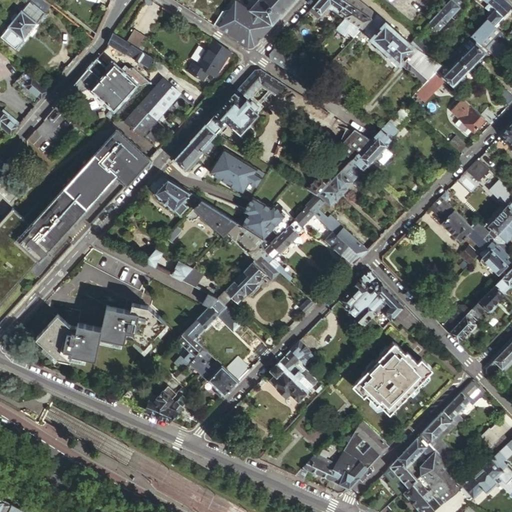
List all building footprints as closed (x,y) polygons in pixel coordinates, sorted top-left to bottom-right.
[(45,11),(31,0),(29,0),(22,9),(21,9),(8,25),(9,25),(1,36),(16,48),(24,38),(25,38),(38,22),(37,21),(45,11)] [(46,0),(31,0),(45,11),(51,4),(46,0)] [(203,0),(178,0),(228,31),(236,23),(227,17),(228,16),(228,15),(203,0)] [(271,24),(293,0),(256,0),(248,9),(248,10),(271,24)] [(352,7),(343,0),(317,0),(307,11),(316,19),(326,9),(339,15),(341,11),(346,14),(352,7)] [(384,22),(358,0),(343,0),(352,7),(370,19),(362,27),(372,35),(369,38),(399,65),(405,58),(428,78),(439,65),(424,54),(414,47),(409,43),(385,22),(384,22)] [(457,1),(456,0),(450,0),(432,19),(440,28),(462,5),(457,1)] [(465,0),(465,8),(466,9),(473,1),(472,0),(465,0)] [(494,25),(511,7),(511,5),(505,0),(490,0),(488,3),(488,4),(495,9),(491,13),(486,19),(494,25)] [(227,17),(236,23),(248,10),(248,9),(237,1),(228,15),(228,16),(227,17)] [(495,9),(488,4),(485,8),(491,13),(495,9)] [(356,33),(362,27),(370,19),(352,7),(346,14),(336,25),(346,32),(349,28),(356,33)] [(466,9),(465,8),(455,18),(456,19),(466,9)] [(491,13),(485,8),(481,13),(486,19),(491,13)] [(236,23),(228,31),(247,44),(253,44),(271,24),(248,10),(236,23)] [(494,25),(486,19),(472,35),(478,41),(483,36),(494,25)] [(506,36),(511,29),(511,23),(510,21),(500,31),(506,36)] [(112,33),(108,42),(128,55),(129,54),(149,66),(149,65),(154,58),(147,54),(135,47),(112,33)] [(142,35),(135,47),(147,54),(155,42),(142,35)] [(453,53),(469,69),(488,49),(478,41),(472,35),(453,53)] [(488,49),(499,60),(504,55),(483,36),(478,41),(488,49)] [(230,50),(212,38),(196,63),(193,61),(188,69),(203,78),(208,71),(215,75),(230,50)] [(424,54),(424,53),(427,50),(414,38),(409,43),(414,47),(424,54)] [(269,58),(277,64),(282,57),(271,50),(269,53),(269,58)] [(434,73),(440,78),(442,76),(453,86),(469,69),(453,53),(434,73)] [(285,69),(292,73),(298,68),(303,63),(295,56),(285,69)] [(96,57),(71,87),(79,95),(82,90),(84,89),(86,89),(88,89),(89,88),(114,110),(137,84),(138,85),(139,83),(142,84),(146,84),(147,84),(151,83),(151,81),(149,81),(133,67),(130,67),(128,68),(125,64),(122,68),(111,60),(106,66),(96,57)] [(399,65),(422,85),(428,78),(405,58),(399,65)] [(298,68),(292,73),(300,78),(309,65),(304,62),(303,63),(298,68)] [(203,121),(213,134),(224,121),(238,134),(239,135),(240,134),(257,115),(258,113),(255,110),(258,106),(251,100),(250,102),(246,98),(260,83),(272,90),(276,93),(284,84),(259,68),(252,66),(203,121)] [(35,105),(49,90),(23,68),(13,79),(19,84),(15,88),(35,105)] [(156,119),(180,93),(163,77),(124,120),(157,149),(163,143),(152,133),(161,123),(156,119)] [(251,100),(258,106),(272,90),(260,83),(246,98),(250,102),(251,100)] [(501,97),(509,105),(511,101),(511,95),(507,91),(501,97)] [(485,118),(463,99),(452,111),(453,111),(473,129),(473,130),(485,118)] [(481,114),(491,123),(498,116),(489,106),(481,114)] [(0,124),(11,133),(18,126),(14,123),(15,121),(15,118),(3,107),(0,110),(0,109),(0,124)] [(453,111),(448,116),(468,134),(473,129),(453,111)] [(203,121),(173,157),(186,168),(203,149),(201,148),(208,139),(213,134),(203,121)] [(387,121),(379,128),(387,136),(394,128),(387,121)] [(511,126),(510,124),(502,132),(511,142),(510,144),(511,146),(511,126)] [(379,128),(369,139),(351,158),(363,168),(365,165),(366,166),(386,144),(385,144),(390,139),(387,136),(379,128)] [(351,158),(369,139),(353,129),(338,146),(351,158)] [(127,182),(148,159),(116,130),(95,153),(29,225),(22,218),(14,211),(0,226),(0,300),(28,270),(42,255),(49,247),(117,173),(127,182)] [(88,146),(22,218),(29,225),(95,153),(88,146)] [(222,149),(208,173),(242,193),(248,183),(255,187),(263,173),(222,149)] [(478,180),(490,168),(478,157),(466,169),(478,180)] [(354,177),(363,168),(351,158),(349,160),(352,163),(350,166),(351,166),(347,171),(354,177)] [(340,170),(330,180),(317,193),(329,204),(335,198),(336,198),(345,188),(345,187),(351,181),(340,170)] [(196,204),(201,199),(192,193),(189,191),(159,172),(147,185),(162,198),(160,200),(165,204),(167,202),(180,214),(188,206),(182,201),(188,194),(192,198),(191,199),(196,204)] [(319,175),(307,188),(317,194),(317,193),(330,180),(330,179),(330,178),(330,177),(329,177),(329,176),(328,176),(327,176),(326,176),(325,176),(324,177),(324,178),(324,179),(324,180),(319,175)] [(412,194),(402,204),(408,209),(417,199),(412,194)] [(323,202),(316,195),(306,205),(306,206),(313,212),(323,202)] [(445,199),(440,195),(433,202),(446,216),(440,222),(459,241),(472,228),(471,227),(445,199)] [(270,243),(294,218),(283,206),(279,210),(273,204),(270,207),(252,196),(243,211),(247,213),(241,224),(270,243)] [(200,212),(224,235),(227,231),(236,221),(229,217),(223,213),(201,199),(196,204),(187,214),(188,215),(188,216),(187,217),(190,220),(191,219),(193,220),(195,218),(196,218),(199,215),(199,213),(200,212)] [(471,227),(472,228),(487,243),(492,237),(511,216),(511,199),(488,225),(490,227),(487,231),(477,221),(471,227)] [(314,213),(313,212),(306,206),(295,217),(294,217),(294,218),(270,243),(260,252),(269,260),(271,262),(281,252),(284,255),(288,254),(291,251),(292,246),(290,245),(301,234),(300,233),(305,227),(303,225),(314,213)] [(337,235),(345,227),(339,222),(344,217),(335,209),(323,222),(333,231),(337,235)] [(511,216),(492,237),(505,250),(508,247),(503,242),(505,239),(506,239),(511,232),(511,216)] [(245,248),(255,258),(260,252),(270,243),(241,224),(236,221),(227,231),(235,239),(237,237),(246,246),(245,248)] [(361,256),(368,249),(345,227),(337,235),(349,246),(360,256),(361,256)] [(337,235),(333,231),(327,238),(343,253),(349,246),(337,235)] [(492,237),(487,243),(490,246),(484,253),(485,254),(482,256),(483,258),(486,261),(487,262),(490,259),(500,269),(509,260),(505,256),(508,253),(505,250),(492,237)] [(459,254),(468,263),(477,254),(468,245),(459,254)] [(354,263),(360,256),(349,246),(343,253),(354,263)] [(148,276),(106,253),(93,247),(84,257),(86,258),(85,259),(141,289),(148,276)] [(146,260),(155,265),(161,254),(156,249),(146,260)] [(217,297),(224,304),(232,297),(238,302),(246,294),(248,296),(259,284),(258,283),(266,274),(273,280),(281,271),(277,268),(271,262),(269,260),(260,252),(255,258),(217,297)] [(42,255),(28,270),(35,276),(49,261),(42,255)] [(183,280),(192,270),(193,269),(179,262),(178,263),(175,262),(169,273),(183,280)] [(277,268),(286,276),(288,274),(285,271),(286,270),(281,264),(277,268)] [(511,265),(495,283),(503,292),(510,285),(511,287),(511,286),(511,265)] [(183,280),(195,286),(201,279),(192,270),(183,280)] [(390,318),(404,304),(372,271),(366,271),(339,298),(342,301),(341,301),(346,306),(347,305),(354,312),(353,313),(363,323),(370,315),(382,326),(390,318)] [(504,293),(503,292),(495,283),(472,306),(481,316),(487,310),(488,311),(492,311),(495,307),(496,303),(495,302),(504,293)] [(208,293),(202,302),(209,306),(186,330),(194,338),(223,308),(228,313),(227,314),(228,319),(234,326),(238,325),(242,321),(224,304),(217,297),(208,293)] [(314,303),(309,298),(300,308),(305,312),(314,303)] [(143,346),(166,322),(149,305),(132,302),(130,309),(107,304),(102,327),(78,321),(77,325),(69,323),(59,313),(37,337),(58,357),(70,360),(72,353),(96,358),(101,336),(124,341),(126,335),(133,337),(143,346)] [(419,320),(404,304),(390,318),(399,328),(403,324),(409,331),(419,320)] [(442,322),(449,330),(468,310),(462,305),(459,308),(456,306),(446,316),(447,317),(442,322)] [(449,330),(458,339),(468,330),(469,331),(472,331),(476,326),(476,323),(475,322),(481,316),(472,306),(468,310),(449,330)] [(194,338),(186,330),(178,338),(189,348),(180,357),(183,360),(178,365),(180,368),(183,370),(190,363),(204,347),(194,338)] [(263,354),(270,347),(259,338),(253,344),(263,354)] [(511,338),(493,358),(502,367),(511,356),(511,338)] [(389,445),(406,427),(389,410),(432,366),(422,356),(418,360),(407,350),(405,351),(394,340),(363,372),(350,359),(328,382),(325,385),(322,389),(258,458),(296,474),(315,454),(354,411),(362,419),(389,445)] [(299,340),(290,349),(299,358),(307,367),(314,359),(313,359),(315,356),(299,340)] [(213,356),(204,347),(190,363),(201,373),(208,366),(207,363),(213,356)] [(299,358),(290,349),(270,369),(275,374),(271,379),(279,386),(278,387),(286,396),(290,392),(298,400),(316,381),(306,371),(303,374),(293,364),(299,358)] [(207,379),(221,364),(213,356),(207,363),(208,366),(201,373),(207,379)] [(224,395),(238,380),(221,364),(207,379),(218,389),(215,391),(220,396),(222,393),(224,395)] [(174,373),(177,376),(178,376),(183,370),(180,368),(174,373)] [(190,377),(183,370),(178,376),(185,383),(190,377)] [(472,403),(485,390),(476,380),(471,380),(444,408),(457,422),(462,418),(457,412),(469,400),(472,403)] [(134,384),(120,398),(131,403),(142,392),(134,384)] [(168,401),(177,392),(169,384),(164,389),(163,389),(153,400),(151,399),(149,400),(146,408),(149,411),(157,414),(165,405),(168,401)] [(170,408),(178,411),(189,398),(183,393),(174,403),(168,401),(165,405),(170,408)] [(157,414),(170,420),(178,411),(170,408),(165,405),(157,414)] [(193,426),(200,419),(184,405),(170,420),(188,428),(193,426)] [(444,408),(420,433),(435,449),(444,459),(454,449),(443,437),(457,422),(444,408)] [(511,424),(511,418),(507,413),(476,443),(483,451),(502,433),(511,424)] [(349,486),(389,445),(362,419),(353,435),(341,456),(338,460),(336,463),(329,478),(349,486)] [(435,449),(420,433),(402,451),(411,460),(423,448),(429,454),(435,449)] [(508,440),(502,433),(483,451),(485,453),(460,476),(464,480),(489,457),(508,440)] [(511,450),(511,436),(508,440),(489,457),(501,469),(510,478),(511,475),(511,467),(507,462),(506,464),(502,460),(511,450)] [(457,487),(464,480),(460,476),(444,459),(435,449),(429,454),(419,465),(420,472),(415,477),(416,477),(421,483),(432,496),(439,503),(457,487)] [(411,460),(402,451),(398,456),(406,465),(411,460)] [(315,454),(296,474),(304,478),(311,470),(329,478),(336,463),(338,460),(334,458),(332,461),(315,454)] [(406,465),(398,456),(390,464),(408,485),(416,477),(415,477),(406,465)] [(501,469),(489,457),(464,480),(457,487),(467,498),(471,494),(472,495),(501,469)] [(408,485),(390,464),(376,478),(382,485),(389,480),(391,482),(389,484),(398,494),(402,490),(408,485)] [(421,483),(416,477),(408,485),(402,490),(419,509),(421,511),(429,511),(439,503),(432,496),(427,501),(416,488),(421,483)] [(8,511),(12,504),(4,500),(0,510),(0,511),(8,511)] [(480,511),(468,503),(461,511),(480,511)]
